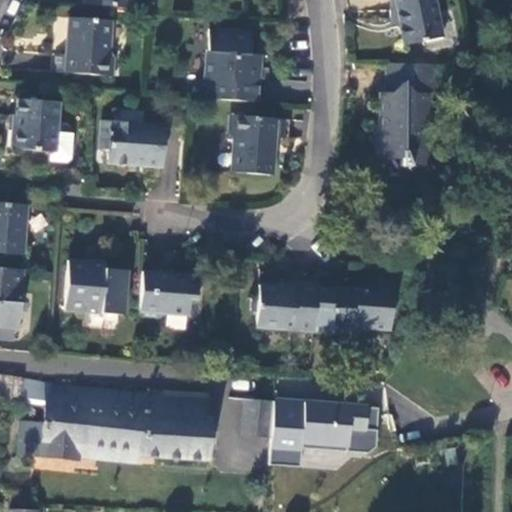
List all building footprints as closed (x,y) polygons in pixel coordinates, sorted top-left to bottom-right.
[(84,0),(84,5),(131,9),(131,0),(84,0)] [(431,0),(390,0),(395,21),(401,46),(441,38),(431,0)] [(109,23),(67,19),(63,54),(53,56),(52,71),(110,77),(111,60),(107,56),(109,23)] [(203,100),(253,104),(256,64),(245,63),(245,55),(246,33),(205,30),(201,82),(204,83),(203,100)] [(245,63),(256,64),(256,56),(245,55),(245,63)] [(432,66),(381,66),(381,94),(377,94),(377,127),(367,138),(377,148),(377,157),(399,159),(400,165),(408,166),(408,164),(426,148),(427,135),(426,129),(424,121),(424,94),(432,94),(432,66)] [(15,100),(14,115),(13,128),(9,128),(8,150),(47,152),(54,153),(55,134),(56,103),(15,100)] [(270,176),(272,137),(283,137),(284,121),(228,115),(226,133),(230,139),(228,172),(270,176)] [(100,122),(99,144),(106,143),(106,151),(105,164),(160,168),(161,151),(156,146),(156,125),(100,122)] [(408,164),(430,164),(430,128),(426,129),(427,135),(426,148),(408,164)] [(55,134),(54,153),(47,152),(47,161),(60,162),(67,160),(69,134),(55,134)] [(0,254),(19,255),(23,207),(0,204),(0,254)] [(120,317),(124,272),(101,269),(101,266),(84,265),(84,263),(64,261),(61,311),(120,317)] [(20,271),(0,269),(0,326),(15,328),(20,271)] [(139,274),(135,317),(159,319),(162,316),(185,318),(186,302),(193,302),(194,278),(139,274)] [(355,330),(387,332),(390,282),(368,279),(368,285),(368,292),(358,292),(314,288),(309,332),(354,336),(355,330)] [(358,284),(358,292),(368,292),(368,285),(358,284)] [(252,328),(309,332),(314,288),(295,286),(294,289),(256,286),(252,328)] [(0,393),(45,399),(46,383),(0,375),(0,393)] [(45,399),(41,457),(77,461),(77,457),(138,463),(140,456),(206,460),(210,416),(205,415),(208,395),(154,391),(154,394),(46,383),(45,399)]
